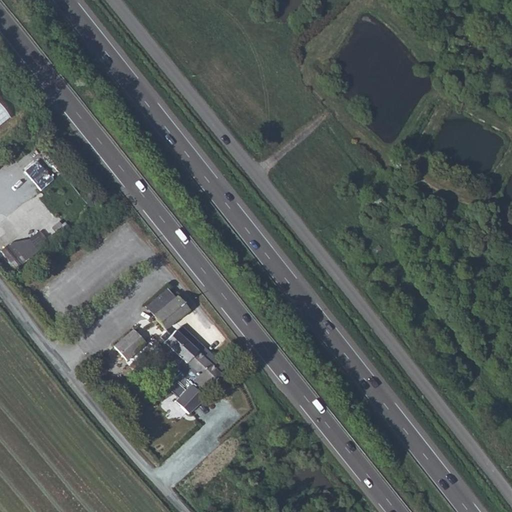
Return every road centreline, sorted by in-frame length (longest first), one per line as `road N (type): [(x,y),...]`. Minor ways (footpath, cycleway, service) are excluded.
road 1 (trunk): [(469,511),(62,0)]
road 2 (unclassified): [(511,498),(116,0)]
road 3 (trunk): [(0,17),(396,511)]
road 4 (unclassified): [(185,511),(0,287)]
